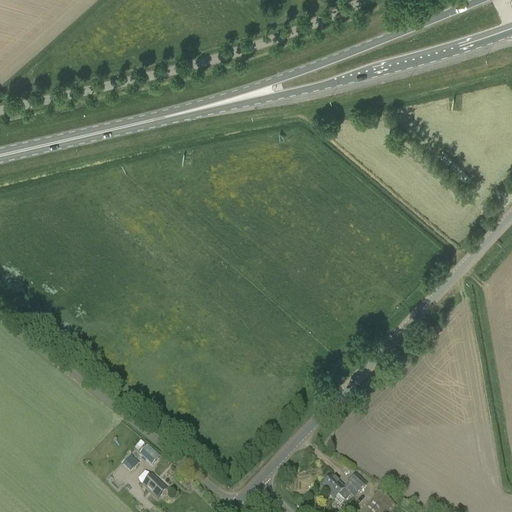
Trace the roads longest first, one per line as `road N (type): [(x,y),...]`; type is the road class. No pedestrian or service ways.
road 1 (primary): [(136,124),(308,90),(511,32)]
road 2 (unclassified): [(0,109),(206,62),(365,0)]
road 3 (tertiary): [(251,483),(511,215)]
road 4 (primary): [(481,0),(136,124)]
road 5 (unclassified): [(0,314),(235,499)]
road 6 (primary): [(0,155),(136,124)]
